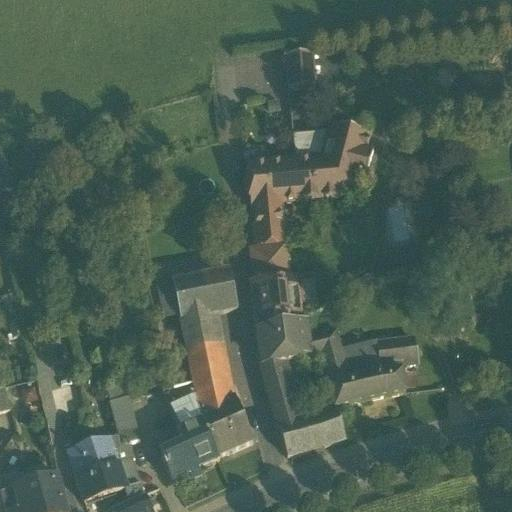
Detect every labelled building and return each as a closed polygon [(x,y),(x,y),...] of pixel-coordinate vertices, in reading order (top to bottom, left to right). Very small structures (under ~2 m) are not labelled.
[(285,59),(288,93),(314,91),(311,57),(285,59)] [(304,168),(295,169),(298,207),(303,206),(303,207),(332,204),(354,202),(359,182),(365,184),(371,159),(365,158),(370,140),(329,130),(328,135),(315,136),(315,137),(318,163),(304,164),(304,168)] [(292,139),(294,165),(304,164),(318,163),(315,137),(292,139)] [(279,209),(298,207),(295,169),(285,170),(285,166),(249,169),(252,211),(253,211),(256,250),(283,248),(279,209)] [(143,210),(147,227),(160,225),(156,207),(143,210)] [(456,228),(433,232),(436,253),(459,250),(456,228)] [(248,251),(252,290),(288,285),(283,248),(256,250),(248,251)] [(93,264),(101,296),(114,293),(106,261),(93,264)] [(179,319),(180,324),(181,324),(209,318),(237,313),(230,276),(173,287),(179,319)] [(359,284),(370,299),(378,293),(367,278),(359,284)] [(314,283),(297,285),(301,314),(317,312),(314,283)] [(250,290),(255,331),(302,326),(301,314),(297,285),(297,284),(288,285),(252,290),(250,290)] [(359,284),(327,309),(341,322),(370,299),(359,284)] [(179,319),(173,287),(156,290),(162,322),(179,319)] [(118,309),(114,293),(101,296),(105,312),(118,309)] [(448,307),(451,320),(463,318),(460,305),(448,307)] [(4,310),(12,341),(24,339),(15,308),(4,310)] [(187,355),(215,349),(209,318),(181,324),(187,355)] [(256,335),(262,370),(281,366),(320,358),(315,342),(309,343),(305,326),(256,335)] [(320,358),(330,392),(381,379),(402,377),(401,369),(416,367),(412,342),(377,348),(349,356),(342,358),(341,354),(335,336),(315,342),(320,358)] [(187,355),(200,417),(230,405),(219,348),(215,349),(187,355)] [(262,370),(268,392),(287,388),(281,366),(262,370)] [(330,392),(336,412),(387,400),(404,398),(402,377),(381,379),(330,392)] [(161,395),(180,435),(202,424),(199,417),(192,387),(174,393),(161,395)] [(298,424),(287,388),(268,392),(286,461),(345,443),(336,412),(298,424)] [(107,395),(110,407),(128,402),(125,390),(107,395)] [(4,391),(0,392),(0,416),(10,414),(4,391)] [(118,467),(119,467),(127,492),(124,494),(127,502),(130,508),(131,508),(144,502),(143,499),(138,486),(131,463),(134,462),(130,447),(139,444),(128,402),(110,407),(119,438),(109,442),(109,443),(118,467)] [(199,417),(202,424),(208,440),(218,464),(254,450),(235,403),(230,405),(200,417),(199,417)] [(176,436),(183,452),(208,440),(202,424),(180,435),(176,436)] [(218,464),(208,440),(183,452),(161,462),(173,488),(190,480),(192,486),(200,482),(197,477),(219,467),(218,464)] [(67,457),(75,482),(119,467),(118,467),(109,443),(67,457)] [(127,492),(119,467),(75,482),(83,507),(88,506),(88,507),(113,499),(113,497),(124,494),(127,492)] [(13,491),(13,492),(0,495),(4,511),(66,511),(62,499),(57,478),(34,485),(28,486),(13,491)] [(131,511),(130,508),(127,502),(108,510),(108,511),(131,511)] [(149,511),(144,502),(131,508),(130,508),(131,511),(149,511)]
